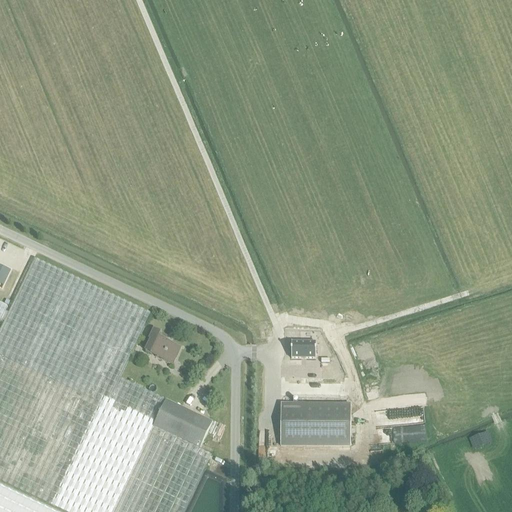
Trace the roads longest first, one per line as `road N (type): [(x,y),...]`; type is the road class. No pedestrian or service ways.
road 1 (unclassified): [(233,511),(231,347),(0,230)]
road 2 (track): [(276,324),(137,0)]
